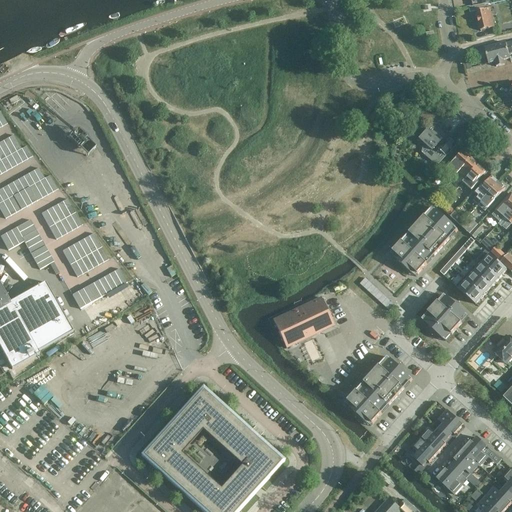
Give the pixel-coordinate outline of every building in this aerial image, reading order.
[(481,31),(495,28),(490,8),(476,12),(481,31)] [(506,43),(485,49),(489,64),(495,63),(496,67),(504,65),(503,61),(510,59),(509,56),(511,55),(511,42),(506,44),(506,43)] [(113,62),(113,61),(125,71),(125,75),(125,71),(126,69),(130,69),(129,68),(126,69),(114,60),(114,56),(113,56),(114,60),(113,60),(113,61),(112,61),(109,62),(112,62),(113,62)] [(511,84),(505,86),(500,91),(507,97),(509,94),(511,96),(511,84)] [(130,94),(139,101),(139,105),(140,105),(139,101),(140,100),(144,99),(140,99),(140,100),(131,93),(130,89),(130,93),(130,94),(129,94),(126,95),(129,95),(130,95),(130,94)] [(17,96),(14,98),(9,100),(11,106),(20,101),(17,96)] [(242,113),(255,120),(256,123),(257,123),(256,120),(256,118),(260,117),(256,118),(243,111),(242,107),(243,111),(242,111),(242,113),(238,114),(242,113)] [(143,128),(143,127),(156,136),(156,140),(157,140),(156,136),(157,134),(161,133),(160,133),(157,134),(157,135),(144,126),(144,122),(143,122),(144,126),(143,127),(139,128),(140,129),(143,128)] [(215,128),(228,135),(229,139),(228,135),(229,134),(233,133),(233,132),(229,133),(229,134),(216,126),(215,122),(216,126),(215,127),(215,128),(211,129),(215,128)] [(447,139),(441,134),(432,126),(427,132),(422,154),(429,160),(437,167),(441,162),(446,157),(456,145),(448,138),(447,139)] [(88,155),(96,147),(78,129),(70,137),(88,155)] [(174,136),(186,145),(186,149),(187,149),(186,145),(187,144),(191,143),(187,143),(187,144),(175,135),(175,134),(175,131),(174,131),(175,135),(174,136),(170,137),(174,136)] [(21,150),(13,136),(8,139),(16,153),(21,150)] [(16,153),(8,139),(3,142),(11,156),(16,153)] [(11,156),(3,142),(0,143),(0,148),(6,158),(11,156)] [(203,150),(215,159),(215,163),(216,163),(215,159),(216,158),(220,157),(216,157),(216,158),(204,149),(204,148),(204,145),(204,148),(204,149),(203,150),(199,151),(203,150)] [(26,147),(21,150),(27,160),(32,157),(26,147)] [(27,160),(21,150),(16,153),(22,163),(27,160)] [(464,151),(455,160),(454,159),(451,163),(452,164),(448,169),(445,166),(440,172),(443,175),(448,170),(455,176),(471,158),(464,151)] [(22,163),(16,153),(11,156),(17,166),(22,163)] [(17,166),(11,156),(6,158),(12,169),(17,166)] [(12,169),(6,158),(0,161),(6,172),(12,169)] [(471,158),(455,176),(456,177),(459,174),(465,180),(479,165),(471,158)] [(479,165),(465,180),(463,183),(472,191),(479,183),(478,181),(486,172),(479,165)] [(230,173),(243,181),(243,185),(243,181),(244,180),(247,179),(247,178),(244,180),(243,180),(231,172),(230,168),(230,172),(230,173),(226,174),(230,173)] [(39,169),(34,172),(40,182),(45,179),(39,169)] [(40,182),(34,172),(28,174),(34,185),(40,182)] [(34,185),(28,174),(23,177),(29,188),(34,185)] [(50,176),(45,179),(53,193),(58,190),(50,176)] [(29,188),(23,177),(18,180),(24,191),(29,188)] [(474,202),(478,206),(499,183),(492,177),(483,187),(481,185),(473,195),(477,199),(474,202)] [(45,179),(40,182),(47,196),(53,193),(45,179)] [(24,191),(18,180),(13,183),(19,194),(24,191)] [(40,182),(34,185),(42,199),(47,196),(40,182)] [(19,194),(13,183),(7,186),(13,197),(19,194)] [(499,183),(478,206),(485,212),(505,189),(499,183)] [(34,185),(29,188),(37,202),(42,199),(34,185)] [(13,197),(7,186),(2,189),(8,200),(13,197)] [(29,188),(24,191),(32,205),(37,202),(29,188)] [(8,200),(2,189),(0,190),(0,197),(3,203),(8,200)] [(24,191),(19,194),(26,208),(32,205),(24,191)] [(19,194),(13,197),(21,211),(26,208),(19,194)] [(504,218),(511,208),(511,195),(511,194),(492,216),(496,219),(500,223),(504,218)] [(13,197),(8,200),(16,214),(21,211),(13,197)] [(8,200),(3,203),(11,216),(16,214),(8,200)] [(68,200),(62,203),(70,216),(75,213),(68,200)] [(3,203),(0,204),(0,209),(5,219),(11,216),(3,203)] [(62,203),(57,205),(65,219),(70,216),(62,203)] [(57,205),(52,208),(60,222),(65,219),(57,205)] [(452,215),(455,212),(447,205),(444,208),(452,215)] [(52,208),(47,211),(54,225),(60,222),(52,208)] [(434,257),(445,245),(450,240),(447,238),(453,231),(455,233),(458,231),(432,208),(430,210),(432,213),(427,219),(425,217),(409,234),(411,236),(404,244),(402,242),(393,252),(400,258),(397,261),(409,271),(411,269),(418,275),(427,265),(425,263),(432,255),(434,257)] [(511,208),(504,218),(508,221),(503,227),(506,231),(511,224),(511,208)] [(47,211),(41,214),(49,228),(54,225),(47,211)] [(75,213),(70,216),(77,229),(82,226),(75,213)] [(456,213),(452,218),(461,226),(465,222),(456,213)] [(70,216),(65,219),(72,232),(77,229),(70,216)] [(65,219),(60,222),(66,235),(72,232),(65,219)] [(465,222),(461,226),(469,233),(477,224),(472,220),(468,225),(465,222)] [(16,228),(19,234),(33,226),(30,221),(16,228)] [(60,222),(54,225),(61,237),(66,235),(60,222)] [(54,225),(49,228),(56,240),(61,237),(54,225)] [(470,234),(474,237),(482,228),(478,225),(470,234)] [(19,234),(22,239),(36,231),(33,226),(19,234)] [(16,228),(11,231),(19,245),(24,242),(22,239),(19,234),(16,228)] [(11,231),(6,234),(13,248),(19,245),(11,231)] [(24,242),(25,244),(39,236),(36,231),(22,239),(24,242)] [(6,234),(0,237),(8,251),(13,248),(6,234)] [(94,234),(89,237),(96,251),(102,248),(94,234)] [(25,244),(28,249),(42,242),(39,236),(25,244)] [(89,237),(83,240),(91,254),(96,251),(89,237)] [(495,249),(500,244),(495,239),(492,243),(486,238),(481,243),(492,253),(495,249)] [(471,239),(463,247),(467,250),(475,242),(471,239)] [(83,240),(78,243),(86,257),(91,254),(83,240)] [(28,249),(31,255),(45,247),(42,242),(28,249)] [(78,243),(73,246),(80,260),(86,257),(78,243)] [(73,246),(67,249),(75,263),(80,260),(73,246)] [(31,255),(34,260),(48,252),(45,247),(31,255)] [(463,247),(455,256),(459,259),(467,250),(463,247)] [(102,248),(96,251),(103,263),(108,260),(102,248)] [(67,249),(62,252),(70,266),(75,263),(67,249)] [(506,258),(495,249),(492,253),(501,261),(502,262),(506,258)] [(96,251),(91,254),(98,266),(103,263),(96,251)] [(485,251),(477,260),(499,279),(507,271),(485,251)] [(34,260),(37,265),(51,257),(48,252),(34,260)] [(91,254),(86,257),(93,269),(98,266),(91,254)] [(506,258),(502,262),(511,271),(511,269),(511,258),(508,255),(506,258)] [(455,256),(448,264),(452,267),(459,259),(455,256)] [(37,265),(40,270),(54,263),(51,257),(37,265)] [(86,257),(80,260),(87,272),(93,269),(86,257)] [(80,260),(75,263),(82,275),(87,272),(80,260)] [(478,262),(471,270),(491,288),(499,279),(477,260),(477,261),(478,262)] [(75,263),(70,266),(77,278),(82,275),(75,263)] [(448,264),(440,273),(444,276),(452,267),(448,264)] [(119,269),(114,272),(122,286),(127,283),(119,269)] [(471,270),(464,278),(484,296),(491,288),(471,270)] [(114,272),(109,275),(116,289),(122,286),(114,272)] [(109,275),(103,278),(111,292),(116,289),(109,275)] [(103,278),(98,281),(106,295),(111,292),(103,278)] [(464,278),(456,287),(476,305),(484,296),(464,278)] [(395,306),(365,279),(360,284),(390,311),(393,307),(395,306)] [(98,281),(93,284),(101,298),(106,295),(98,281)] [(46,282),(11,302),(38,351),(74,332),(46,282)] [(0,346),(13,369),(40,354),(38,351),(11,302),(0,283),(0,346)] [(93,284),(88,287),(95,301),(101,298),(93,284)] [(88,287),(82,290),(90,304),(95,301),(88,287)] [(82,290),(77,293),(85,307),(90,304),(82,290)] [(77,293),(72,296),(80,310),(85,307),(77,293)] [(430,315),(424,322),(443,340),(450,333),(452,335),(462,324),(460,322),(466,315),(446,297),(440,304),(438,302),(428,314),(430,315)] [(321,298),(273,321),(286,349),(334,326),(321,298)] [(119,317),(98,329),(103,337),(124,325),(119,317)] [(511,342),(506,337),(492,351),(506,364),(511,358),(511,342)] [(354,408),(352,410),(363,421),(366,418),(373,424),(382,414),(379,412),(387,404),(389,406),(404,389),(402,387),(408,381),(410,383),(412,380),(387,358),(385,360),(387,362),(381,369),(379,367),(364,383),(366,386),(359,394),(357,392),(347,402),(354,408)] [(511,388),(503,398),(511,405),(511,388)] [(203,392),(144,457),(205,511),(236,511),(281,462),(203,392)] [(443,425),(439,430),(449,439),(453,434),(455,436),(463,426),(447,411),(438,421),(443,425)] [(428,429),(420,438),(438,454),(446,445),(444,443),(449,439),(439,430),(434,435),(428,429)] [(420,438),(412,448),(418,453),(412,459),(422,468),(428,462),(429,464),(438,454),(420,438)] [(493,453),(487,447),(479,440),(477,438),(472,443),(471,442),(462,451),(480,467),(488,458),(493,453)] [(462,451),(454,460),(456,462),(451,467),(461,476),(465,471),(470,475),(478,466),(480,467),(462,451)] [(467,481),(461,476),(451,467),(447,472),(445,470),(436,480),(454,496),(467,481)] [(511,469),(502,479),(507,483),(503,488),(511,496),(511,469)] [(498,492),(494,488),(485,498),(501,511),(504,511),(511,504),(509,503),(511,499),(511,496),(503,488),(498,492)] [(472,497),(477,500),(481,493),(476,491),(472,497)] [(501,511),(485,498),(477,507),(482,511),(501,511)] [(389,499),(377,511),(401,511),(402,511),(389,499)] [(400,507),(405,511),(417,511),(405,501),(400,507)]
